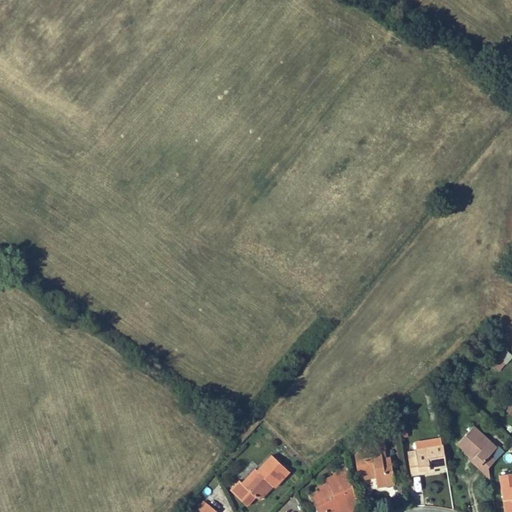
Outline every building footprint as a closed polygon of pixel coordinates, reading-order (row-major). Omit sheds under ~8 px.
[(511,356),(511,355),(505,349),(498,357),(505,364),(511,356)] [(457,444),(470,456),(479,465),(477,467),(483,473),(487,469),(489,473),(488,468),(495,461),(489,455),(496,448),(474,427),(457,444)] [(357,453),(355,455),(358,478),(372,476),(372,473),(375,473),(375,476),(377,486),(394,483),(391,460),(383,461),(381,449),(386,448),(384,439),(370,441),(365,446),(365,452),(357,453)] [(419,473),(419,470),(434,467),(446,466),(443,446),(415,450),(416,458),(408,459),(411,474),(419,473)] [(239,481),(231,490),(247,506),(256,497),(269,482),(273,485),(274,487),(289,471),(272,455),(257,471),(256,469),(242,483),(239,481)] [(477,467),(479,465),(470,456),(468,458),(477,467)] [(317,491),(310,494),(318,511),(322,511),(327,510),(328,511),(340,511),(342,511),(342,510),(357,503),(347,467),(334,473),(335,475),(326,479),(327,483),(316,488),(317,491)] [(511,511),(511,472),(500,475),(505,511),(511,511)] [(273,485),(269,482),(256,497),(259,500),(273,485)] [(197,509),(201,511),(202,511),(208,505),(204,501),(197,509)] [(342,510),(342,511),(349,511),(359,508),(357,503),(342,510)]
